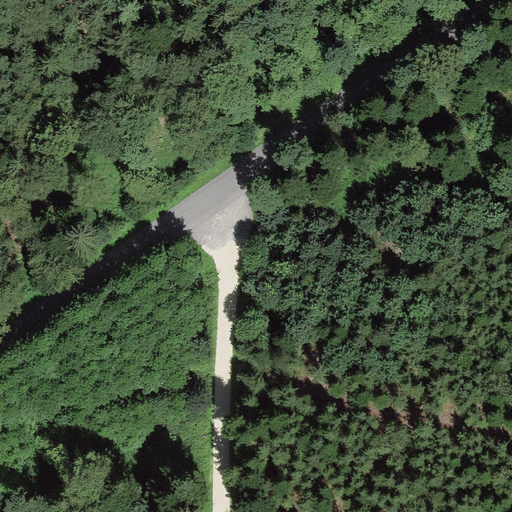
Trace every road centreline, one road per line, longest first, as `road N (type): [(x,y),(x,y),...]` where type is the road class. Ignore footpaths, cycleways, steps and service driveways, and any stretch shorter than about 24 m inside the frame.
road 1 (unclassified): [(499,0),(133,245),(0,344)]
road 2 (track): [(217,511),(229,227),(223,186)]
